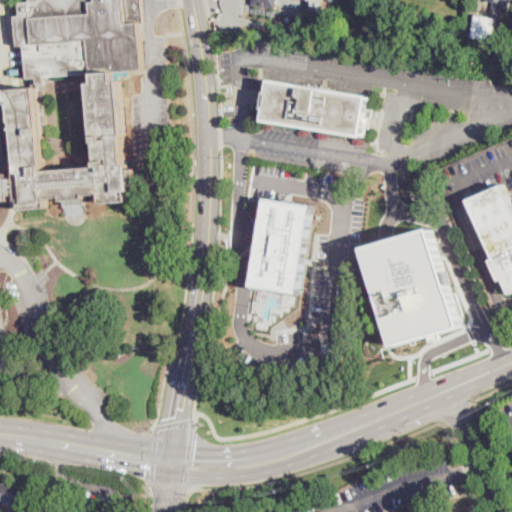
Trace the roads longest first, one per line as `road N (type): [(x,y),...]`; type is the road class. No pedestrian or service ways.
road 1 (primary): [(0,442),(172,475),(247,475),(343,443),(484,381),(493,369)]
road 2 (secondary): [(192,0),(207,170),(172,475)]
road 3 (primary): [(493,369),(254,450),(146,447)]
road 4 (primary): [(146,447),(0,425)]
road 5 (residential): [(453,394),(500,511)]
